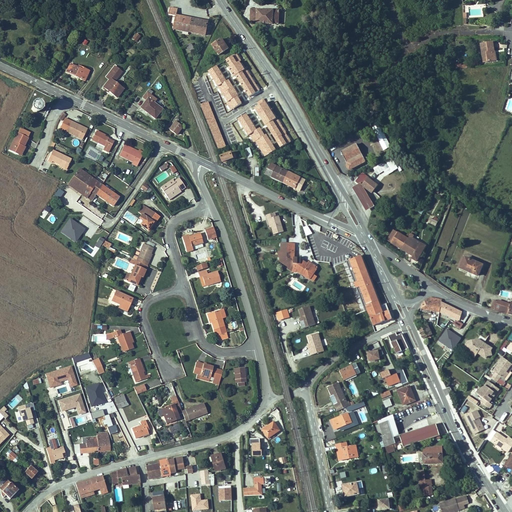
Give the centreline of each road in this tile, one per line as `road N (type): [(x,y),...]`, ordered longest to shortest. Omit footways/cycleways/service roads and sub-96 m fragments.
road 1 (residential): [(505,511),(458,439),(406,321)]
road 2 (secondary): [(331,180),(221,0)]
road 3 (residential): [(386,0),(410,45),(451,31),(511,33)]
road 4 (residential): [(212,206),(258,349)]
road 5 (secondary): [(322,220),(204,163)]
road 6 (residential): [(26,511),(63,483),(140,458)]
road 7 (residential): [(304,389),(328,361),(406,321)]
road 8 (residential): [(329,511),(304,389)]
